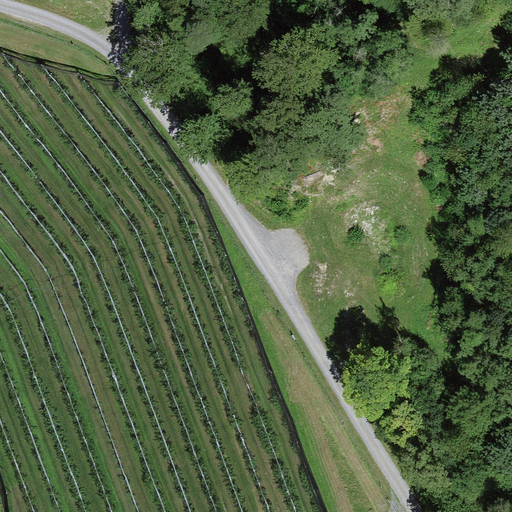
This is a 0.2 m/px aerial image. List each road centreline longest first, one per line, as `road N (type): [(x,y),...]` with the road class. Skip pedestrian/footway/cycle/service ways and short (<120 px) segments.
road 1 (track): [(220,190),(412,511)]
road 2 (track): [(123,0),(124,50),(220,190)]
road 3 (track): [(124,50),(64,21),(0,6)]
